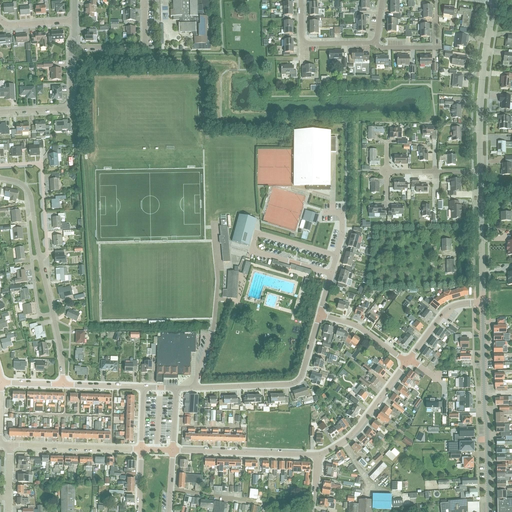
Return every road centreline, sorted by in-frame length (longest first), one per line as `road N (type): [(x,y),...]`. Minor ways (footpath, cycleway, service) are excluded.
road 1 (tertiary): [(488,511),(482,301)]
road 2 (residential): [(194,388),(295,382),(320,315)]
road 3 (tertiary): [(480,172),(494,0)]
road 4 (residential): [(194,388),(218,284),(215,222)]
road 5 (residential): [(318,455),(173,450)]
road 6 (residential): [(39,257),(47,251),(41,163),(0,165)]
road 7 (residential): [(9,445),(141,449)]
road 8 (residential): [(318,455),(353,434),(406,362)]
road 9 (residential): [(0,112),(69,107),(71,47)]
road 10 (tertiary): [(482,301),(480,172)]
road 11 (residential): [(320,315),(342,235),(341,214),(321,212)]
road 12 (residential): [(71,47),(144,47),(144,0)]
